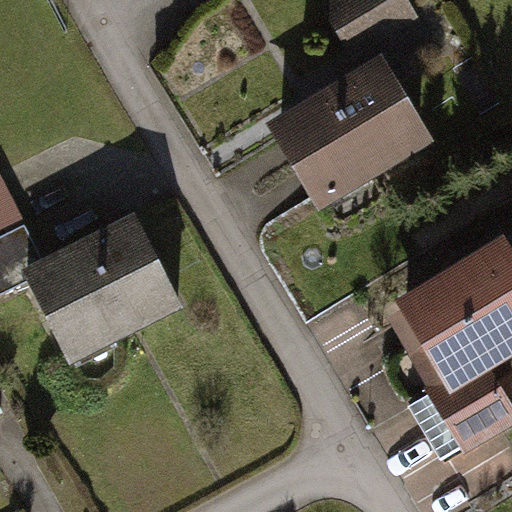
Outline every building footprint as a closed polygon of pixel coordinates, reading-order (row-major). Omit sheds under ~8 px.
[(340,0),(328,7),(355,60),(423,25),(409,0),(340,0)] [(257,129),(311,218),(427,148),(372,59),(257,129)] [(59,370),(172,313),(123,218),(31,265),(10,276),(16,287),(59,370)] [(13,229),(0,235),(0,294),(16,287),(10,276),(31,265),(13,229)] [(511,232),(385,304),(433,389),(400,408),(433,466),(506,425),(480,378),(511,360),(511,232)]
